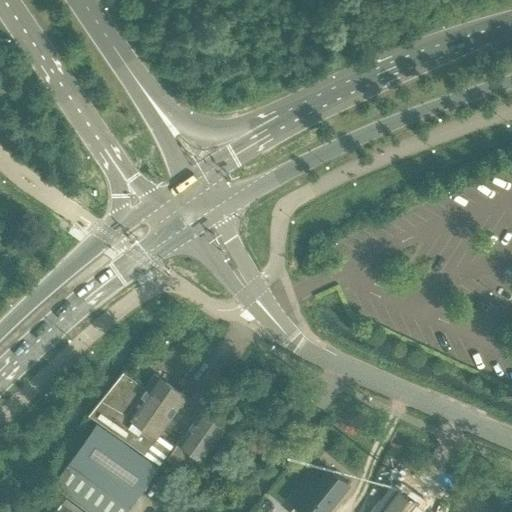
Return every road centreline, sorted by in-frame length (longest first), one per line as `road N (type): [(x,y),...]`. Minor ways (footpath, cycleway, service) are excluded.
road 1 (secondary): [(218,213),(330,151),(511,84)]
road 2 (unclassified): [(511,443),(308,350),(250,294)]
road 3 (secondary): [(511,30),(396,67),(260,133)]
road 4 (secondary): [(5,0),(154,204)]
road 5 (secondary): [(0,385),(73,317),(182,235)]
road 6 (secondary): [(154,204),(0,331)]
road 7 (secondary): [(147,105),(80,0)]
road 8 (secondary): [(260,133),(196,134),(147,105)]
